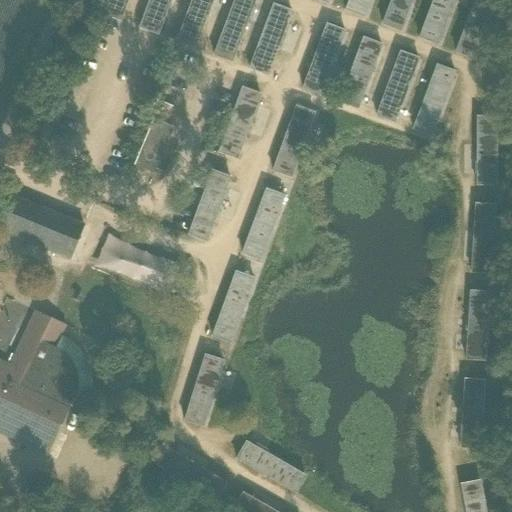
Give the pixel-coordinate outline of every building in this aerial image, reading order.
[(128,0),(107,0),(103,13),(121,20),(128,0)] [(170,0),(149,0),(140,27),(158,34),(170,0)] [(212,0),(191,0),(176,41),(194,48),(212,0)] [(254,0),(233,0),(213,55),(231,61),(254,0)] [(372,0),(351,0),(347,11),(365,18),(372,0)] [(414,0),(393,0),(384,25),(402,32),(414,0)] [(455,0),(435,0),(421,39),(439,46),(455,0)] [(497,0),(477,0),(457,53),(475,59),(497,0)] [(292,12),(274,5),(250,68),(268,75),(292,12)] [(348,33),(330,26),(306,90),(324,96),(348,33)] [(385,47),(367,40),(343,103),(361,110),(385,47)] [(66,121),(121,146),(158,66),(103,41),(66,121)] [(421,60),(403,54),(379,117),(397,124),(421,60)] [(458,74),(440,67),(416,131),(434,138),(458,74)] [(257,92),(239,86),(215,149),(233,156),(257,92)] [(314,114),(296,107),(272,171),(290,178),(314,114)] [(497,120),(478,119),(477,187),(497,188),(497,120)] [(135,169),(153,177),(173,130),(154,123),(135,169)] [(226,175),(208,168),(184,232),(202,238),(226,175)] [(283,196),(265,190),(241,253),(259,260),(283,196)] [(84,224),(37,204),(0,191),(0,192),(0,230),(70,260),(72,255),(84,224)] [(495,207),(476,205),(471,273),(490,274),(495,207)] [(252,279),(234,272),(210,336),(228,342),(252,279)] [(489,294),(470,293),(464,361),(484,362),(489,294)] [(0,362),(0,432),(47,455),(71,405),(76,392),(78,385),(77,377),(75,369),(73,364),(69,358),(65,354),(58,350),(47,345),(58,323),(59,322),(36,312),(10,367),(0,362)] [(221,361),(203,354),(179,418),(197,425),(221,361)] [(258,375),(240,368),(216,432),(234,439),(258,375)] [(482,382),(463,381),(458,449),(477,450),(482,382)] [(299,493),(309,474),(247,439),(236,459),(299,493)] [(167,450),(158,466),(216,501),(226,484),(167,450)] [(485,511),(478,482),(460,486),(465,511),(485,511)] [(273,511),(243,494),(233,511),(235,511),(273,511)]
